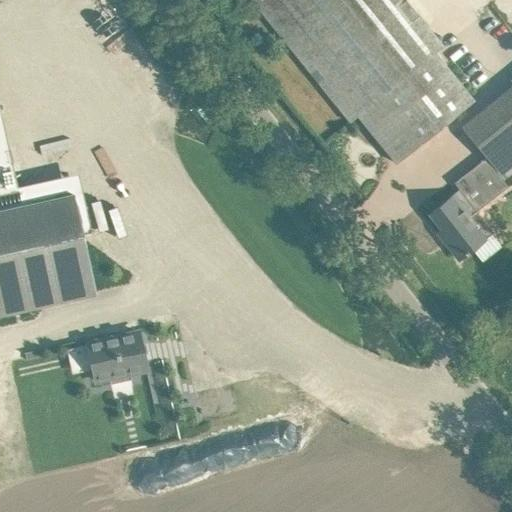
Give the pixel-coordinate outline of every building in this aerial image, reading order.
[(251,0),(350,122),(358,116),(395,163),(411,150),(474,99),(435,52),(444,44),(408,0),(251,0)] [(511,86),(462,128),(485,157),(502,178),(511,170),(511,86)] [(502,178),(485,157),(454,183),(461,192),(457,195),(455,193),(430,213),(450,240),(446,243),(459,259),(485,238),(493,233),(476,211),(508,186),(502,178)] [(0,313),(93,293),(71,194),(0,209),(0,313)] [(95,380),(109,377),(111,383),(130,379),(129,373),(146,369),(138,332),(87,343),(95,380)]
